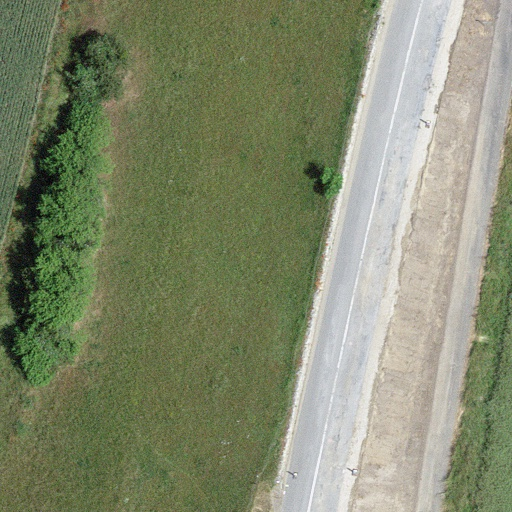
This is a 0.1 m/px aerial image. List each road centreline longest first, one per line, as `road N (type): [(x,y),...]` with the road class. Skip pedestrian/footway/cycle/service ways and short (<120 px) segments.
road 1 (secondary): [(425,0),(310,511)]
road 2 (track): [(511,6),(426,511)]
